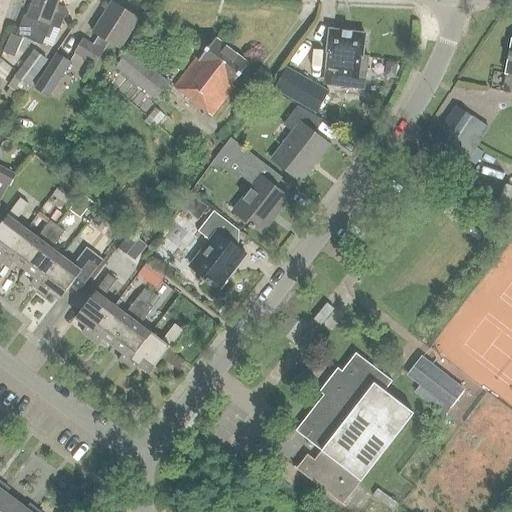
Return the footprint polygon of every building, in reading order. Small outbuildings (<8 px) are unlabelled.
[(25,15),(17,35),(43,46),(51,26),(60,30),(65,16),(66,14),(63,9),(63,8),(57,6),(59,0),(35,0),(28,16),(25,15)] [(93,32),(99,36),(93,45),(83,39),(75,53),(95,65),(109,42),(120,49),(138,19),(112,2),(93,32)] [(339,70),(337,86),(364,90),(368,57),(362,56),(365,34),(330,30),(327,52),(325,69),(339,70)] [(232,85),(248,63),(215,38),(199,59),(196,58),(174,86),(211,116),(234,87),(232,85)] [(15,77),(29,87),(48,61),(33,51),(15,77)] [(115,69),(154,100),(168,83),(129,52),(115,69)] [(34,89),(50,98),(71,62),(56,53),(34,89)] [(330,91),(286,67),(274,89),(317,114),(330,91)] [(0,122),(8,103),(0,99),(0,122)] [(476,119),(456,106),(434,139),(454,152),(476,119)] [(327,145),(311,133),(320,121),(299,108),(286,125),(294,132),(273,159),(301,180),(327,145)] [(235,210),(262,231),(287,198),(274,188),(282,178),(253,155),(239,173),(255,185),(235,210)] [(0,200),(8,185),(10,186),(15,175),(0,167),(0,200)] [(62,182),(53,194),(68,205),(77,193),(62,182)] [(201,216),(208,207),(188,192),(181,201),(201,216)] [(82,215),(91,202),(81,194),(71,207),(82,215)] [(0,261),(2,263),(26,230),(15,222),(28,205),(19,198),(0,223),(0,261)] [(190,267),(218,288),(243,255),(227,243),(236,230),(213,212),(198,233),(210,242),(190,267)] [(14,262),(25,270),(57,226),(50,221),(36,238),(26,230),(2,263),(10,268),(14,262)] [(57,226),(25,270),(35,278),(31,284),(39,289),(62,257),(50,249),(64,231),(57,226)] [(130,232),(121,244),(138,257),(147,246),(130,232)] [(86,248),(73,265),(62,257),(39,289),(46,295),(50,289),(62,298),(71,285),(80,291),(103,260),(86,248)] [(138,275),(145,280),(155,267),(148,262),(138,275)] [(81,332),(89,338),(114,306),(103,298),(116,280),(108,274),(94,292),(95,292),(75,318),(86,326),(81,332)] [(154,293),(146,303),(153,308),(160,298),(154,293)] [(102,338),(112,346),(145,302),(138,297),(125,314),(114,306),(89,338),(97,344),(102,338)] [(145,302),(112,346),(122,354),(118,360),(125,366),(150,334),(139,325),(153,308),(146,303),(145,302)] [(161,342),(150,334),(125,366),(133,372),(138,366),(149,374),(168,349),(169,349),(182,331),(174,325),(161,342)] [(295,467),(294,468),(343,506),(414,414),(385,391),(392,381),(355,353),(295,431),(322,451),(315,460),(308,455),(297,469),(295,467)] [(421,384),(415,392),(440,411),(458,387),(422,358),(409,375),(421,384)] [(10,490),(3,485),(0,489),(0,511),(9,511),(17,503),(7,495),(10,490)] [(27,511),(17,503),(9,511),(37,511),(38,511),(31,506),(27,511)]
